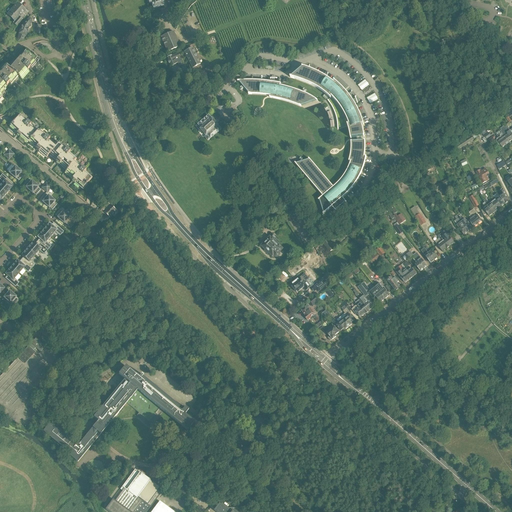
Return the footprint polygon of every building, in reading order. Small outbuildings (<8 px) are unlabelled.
[(148,0),(149,4),(151,3),(153,8),(164,5),(162,0),(148,0)] [(484,14),(482,15),(484,21),(486,21),(488,28),(508,22),(507,18),(511,16),(511,0),(504,0),(504,1),(505,4),(483,11),(484,14)] [(15,21),(13,23),(17,27),(29,12),(25,11),(25,10),(18,3),(8,14),(15,21)] [(27,32),(28,28),(27,28),(30,24),(32,22),(32,19),(29,17),(22,26),(18,39),(18,41),(23,40),(25,35),(26,35),(27,32)] [(168,52),(180,46),(174,32),(161,37),(168,52)] [(192,68),(200,64),(192,48),(184,52),(192,68)] [(9,68),(21,77),(27,70),(29,68),(30,67),(31,68),(39,59),(27,49),(20,57),(19,57),(9,68)] [(180,58),(179,58),(178,54),(167,58),(169,61),(168,61),(169,63),(171,66),(175,65),(175,64),(177,63),(178,66),(182,65),(181,62),(181,61),(180,58)] [(21,77),(9,68),(6,65),(0,72),(0,94),(2,96),(0,94),(0,93),(0,92),(6,85),(6,86),(9,83),(10,83),(17,75),(18,76),(20,78),(21,77)] [(210,67),(204,70),(207,76),(213,73),(210,67)] [(328,79),(322,75),(316,72),(309,69),(302,67),(302,68),(291,77),(290,78),(298,80),(305,82),(312,85),(318,89),(325,94),(330,98),(328,100),(331,105),(333,109),(335,114),(337,119),(338,124),(338,127),(338,129),(338,128),(347,125),(349,132),(351,139),(351,138),(364,137),(363,131),(362,125),(363,125),(364,125),(364,124),(361,118),(359,111),(355,105),(354,103),(354,102),(354,101),(353,101),(351,99),(346,93),(341,87),(335,81),(334,82),(335,82),(334,83),(328,79)] [(269,82),(258,81),(248,80),(238,81),(238,82),(239,81),(249,94),(256,94),(263,95),(270,96),(270,97),(270,98),(278,99),(286,101),(293,104),(301,107),(301,106),(316,100),(317,101),(317,100),(311,97),(305,93),(304,93),(296,90),(288,87),(280,85),(280,84),(281,84),(277,83),(274,82),(273,81),(272,81),(272,82),(269,82)] [(358,85),(362,91),(369,85),(365,80),(358,85)] [(367,98),(370,104),(378,100),(375,94),(367,98)] [(28,142),(37,131),(30,125),(31,124),(28,121),(27,121),(20,115),(14,122),(10,126),(18,132),(17,133),(20,137),(21,136),(28,142)] [(213,121),(209,116),(208,115),(197,125),(201,129),(200,129),(205,136),(206,135),(210,139),(221,130),(216,124),(218,122),(216,119),(213,121)] [(487,133),(484,128),(480,130),(487,141),(493,137),(494,136),(492,133),(490,135),(488,132),(487,133)] [(47,157),(56,146),(49,140),(50,139),(47,135),(46,136),(39,129),(37,131),(28,142),(27,143),(28,143),(29,142),(30,141),(37,147),(36,149),(39,152),(40,151),(47,157)] [(509,143),(511,141),(508,135),(507,134),(508,133),(506,130),(501,133),(504,138),(509,143)] [(497,136),(498,137),(499,139),(500,139),(501,140),(505,146),(509,143),(504,138),(501,133),(499,131),(495,134),(497,136)] [(500,146),(500,145),(502,148),(505,146),(501,140),(500,139),(499,139),(498,137),(497,136),(495,138),(496,138),(497,140),(496,141),(497,142),(497,143),(499,145),(500,146)] [(319,201),(319,200),(323,213),(323,214),(332,207),(336,212),(337,212),(336,211),(346,203),(347,203),(343,198),(344,196),(346,195),(348,193),(349,192),(350,190),(352,188),(353,187),(355,185),(356,183),(357,181),(358,179),(359,177),(360,175),(361,173),(362,171),(363,169),(363,167),(364,165),(365,163),(365,161),(366,159),(366,156),(365,156),(365,157),(364,156),(365,153),(365,149),(365,146),(365,144),(365,140),(364,140),(352,141),(351,141),(351,143),(351,146),(351,148),(351,151),(350,155),(350,156),(350,158),(349,161),(350,161),(351,161),(350,163),(349,165),(349,167),(348,169),(347,171),(346,173),(345,175),(343,177),(342,178),(341,180),(339,182),(338,183),(337,185),(335,186),(333,187),(309,159),(308,159),(309,160),(296,164),(295,163),(323,196),(318,200),(319,201)] [(456,151),(468,144),(466,140),(454,148),(456,151)] [(67,171),(75,161),(77,160),(70,153),(71,152),(67,149),(59,143),(56,146),(47,157),(46,158),(47,158),(49,155),(50,155),(50,154),(57,161),(56,162),(60,165),(60,164),(67,170),(67,171)] [(9,150),(4,155),(9,160),(14,154),(9,150)] [(75,161),(67,171),(65,173),(65,174),(66,173),(73,179),(72,180),(75,183),(76,182),(83,189),(86,185),(92,178),(85,172),(86,170),(83,167),(83,168),(75,161)] [(22,172),(15,166),(14,167),(12,165),(7,170),(10,172),(9,173),(16,179),(16,178),(19,181),(24,175),(21,173),(22,172)] [(479,179),(488,173),(486,169),(482,172),(481,170),(476,173),(479,179)] [(479,179),(482,184),(489,180),(488,178),(490,177),(488,173),(479,179)] [(0,186),(0,188),(7,194),(13,187),(11,185),(13,183),(3,174),(0,177),(0,179),(3,182),(0,186)] [(406,183),(414,178),(411,174),(403,178),(406,183)] [(39,187),(32,181),(31,182),(29,179),(24,185),(26,187),(26,188),(33,194),(33,193),(36,195),(41,190),(38,188),(39,187)] [(446,185),(448,188),(452,186),(448,179),(442,182),(444,185),(446,185)] [(499,197),(504,204),(508,202),(506,200),(507,199),(502,189),(499,192),(501,195),(500,197),(499,197)] [(55,201),(49,195),(48,196),(45,194),(40,199),(43,202),(49,208),(50,208),(53,210),(58,204),(55,202),(55,201)] [(501,207),(504,204),(499,197),(500,197),(497,194),(493,197),(495,200),(501,207)] [(469,198),(475,208),(479,206),(473,195),(469,198)] [(495,200),(493,197),(491,198),(493,201),(492,203),(491,203),(497,210),(501,207),(495,200)] [(491,203),(492,203),(490,201),(488,202),(486,199),(484,201),(485,203),(493,213),(497,210),(491,203)] [(110,206),(108,203),(99,213),(102,216),(105,219),(108,216),(109,217),(116,211),(110,205),(110,206)] [(486,208),(483,209),(481,211),(484,216),(487,214),(489,217),(493,213),(485,203),(483,204),(486,208)] [(70,217),(64,211),(63,212),(60,209),(55,215),(58,217),(58,218),(64,224),(65,223),(67,225),(69,225),(72,222),(72,219),(70,218),(70,217)] [(474,227),(482,221),(477,215),(478,214),(474,209),(469,213),(471,215),(469,216),(471,219),(469,221),(474,227)] [(415,217),(421,226),(426,223),(420,213),(415,217)] [(277,214),(272,218),(276,223),(281,219),(277,214)] [(406,220),(401,214),(397,217),(396,214),(393,216),(399,225),(406,220)] [(458,228),(464,235),(467,233),(469,232),(458,219),(457,216),(455,217),(456,220),(455,222),(458,225),(457,226),(458,228)] [(460,217),(458,219),(469,232),(469,231),(473,228),(465,219),(463,221),(460,217)] [(44,230),(51,237),(56,232),(60,236),(64,232),(54,223),(52,225),(50,223),(44,230)] [(395,228),(400,235),(403,232),(398,225),(398,226),(396,223),(393,225),(395,228)] [(47,242),(51,237),(44,230),(38,237),(40,239),(38,241),(48,250),(52,246),(47,242)] [(447,244),(449,247),(454,243),(449,237),(446,239),(445,238),(444,239),(445,240),(440,234),(438,237),(439,239),(442,242),(441,243),(442,244),(443,244),(445,246),(447,244)] [(277,259),(280,255),(279,253),(283,250),(275,242),(277,240),(273,235),(261,247),(273,257),(274,256),(277,259)] [(443,252),(449,247),(447,244),(445,246),(443,244),(442,244),(441,243),(442,242),(439,239),(435,242),(443,252)] [(44,254),(48,250),(38,241),(36,244),(34,242),(28,249),(35,255),(40,250),(44,254)] [(329,252),(324,246),(320,249),(325,255),(329,252)] [(380,247),(376,250),(381,257),(385,253),(380,247)] [(431,263),(434,261),(424,248),(421,251),(425,256),(431,263)] [(428,250),(427,248),(425,249),(424,248),(434,261),(437,258),(431,250),(430,252),(428,250)] [(31,260),(35,255),(28,249),(22,256),(24,257),(22,260),(32,269),(35,264),(31,260)] [(372,264),(380,258),(377,253),(369,260),(372,264)] [(413,256),(424,269),(427,266),(421,259),(416,253),(413,256)] [(420,272),(424,269),(415,258),(413,259),(416,263),(414,264),(420,272)] [(28,273),(32,269),(22,260),(20,262),(18,260),(12,267),(19,274),(24,269),(28,273)] [(15,279),(19,274),(12,267),(6,274),(8,276),(5,278),(16,287),(19,283),(15,279)] [(408,271),(412,277),(416,274),(412,268),(408,271)] [(396,271),(405,283),(409,280),(404,274),(402,272),(400,269),(399,269),(396,271)] [(404,274),(409,280),(412,277),(408,271),(406,270),(402,272),(404,274)] [(311,287),(306,281),(309,280),(305,274),(296,281),(295,281),(293,283),(294,283),(291,285),(294,290),(294,291),(295,292),(296,292),(297,293),(304,288),(306,291),(311,287)] [(391,277),(390,276),(386,279),(387,280),(389,283),(395,291),(399,288),(398,287),(399,286),(397,283),(399,282),(396,278),(394,279),(392,277),(391,277)] [(318,293),(328,284),(325,280),(324,281),(322,279),(311,288),(314,292),(316,291),(318,293)] [(380,283),(375,287),(378,290),(385,299),(390,295),(382,286),(380,283)] [(358,287),(366,297),(369,295),(366,292),(361,285),(358,287)] [(385,299),(378,290),(375,287),(369,293),(373,299),(376,297),(380,303),(385,299)] [(329,289),(326,292),(331,298),(334,295),(329,289)] [(11,303),(13,305),(16,305),(18,302),(18,299),(16,298),(17,297),(10,291),(4,298),(11,304),(11,303)] [(362,298),(359,300),(363,305),(369,311),(373,308),(364,296),(362,298)] [(319,301),(316,298),(309,303),(312,307),(319,301)] [(366,314),(369,312),(368,312),(369,311),(363,305),(359,300),(355,303),(357,305),(364,315),(366,313),(366,314)] [(357,305),(355,306),(354,308),(352,309),(352,310),(356,315),(357,315),(360,318),(364,315),(357,305)] [(316,318),(316,316),(315,315),(308,306),(305,308),(302,311),(305,316),(304,317),(308,320),(311,317),(312,319),(314,319),(316,318)] [(341,316),(341,317),(343,320),(348,326),(349,327),(352,325),(351,323),(355,320),(350,315),(351,314),(349,312),(346,308),(345,307),(343,308),(344,310),(343,311),(345,313),(341,316)] [(330,315),(327,310),(322,314),(326,319),(330,315)] [(338,322),(335,324),(341,331),(344,328),(346,330),(349,327),(348,326),(343,320),(341,317),(337,320),(338,322)] [(333,340),(336,338),(335,336),(339,333),(334,327),(327,333),(330,337),(328,338),(331,341),(332,340),(333,340)] [(18,358),(25,364),(36,352),(35,351),(34,350),(36,348),(38,350),(41,352),(46,347),(36,338),(35,339),(31,343),(31,344),(32,344),(30,346),(29,346),(18,358)] [(125,379),(94,417),(98,421),(95,425),(93,428),(87,434),(87,433),(86,433),(85,433),(84,433),(84,434),(83,434),(83,435),(83,436),(83,437),(83,438),(84,439),(85,439),(83,441),(83,442),(81,444),(79,446),(78,446),(51,423),(49,426),(49,425),(46,428),(47,429),(45,430),(45,431),(72,454),(71,456),(78,461),(90,446),(91,444),(93,445),(94,445),(95,445),(96,445),(97,444),(97,443),(97,442),(97,441),(96,440),(98,437),(101,434),(103,432),(104,431),(127,403),(139,413),(136,416),(136,417),(136,416),(150,427),(153,423),(152,423),(158,415),(158,416),(159,415),(156,413),(160,408),(187,431),(194,423),(184,415),(188,410),(185,407),(183,410),(147,379),(143,376),(144,375),(142,374),(141,375),(141,376),(139,378),(125,366),(123,370),(119,374),(125,379)] [(51,370),(52,371),(56,381),(59,380),(62,379),(62,378),(58,368),(52,370),(51,370)] [(150,480),(142,474),(140,472),(135,469),(120,489),(123,491),(115,501),(113,499),(105,510),(108,511),(146,511),(150,507),(151,508),(153,505),(163,490),(160,488),(150,480)] [(173,511),(159,501),(150,511),(173,511)] [(222,508),(224,505),(220,502),(214,510),(216,511),(219,511),(220,511),(220,510),(219,509),(220,507),(222,508)]
